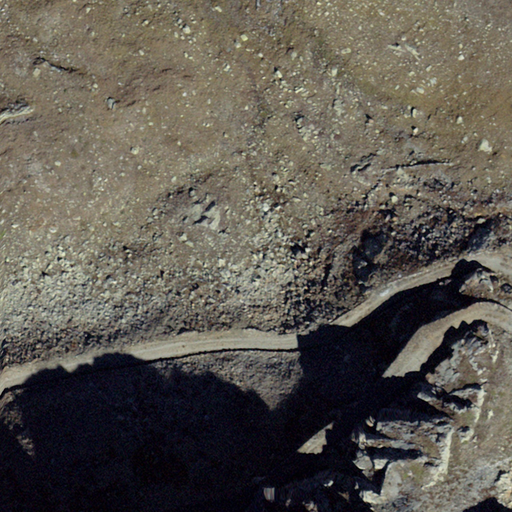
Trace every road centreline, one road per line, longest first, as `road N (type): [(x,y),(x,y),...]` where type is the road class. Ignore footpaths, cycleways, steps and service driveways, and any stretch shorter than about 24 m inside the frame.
road 1 (track): [(0,382),(216,340),(294,345),(366,321),(470,262),(511,270)]
road 2 (track): [(511,327),(484,311),(438,328),(368,419),(255,490),(171,511)]
